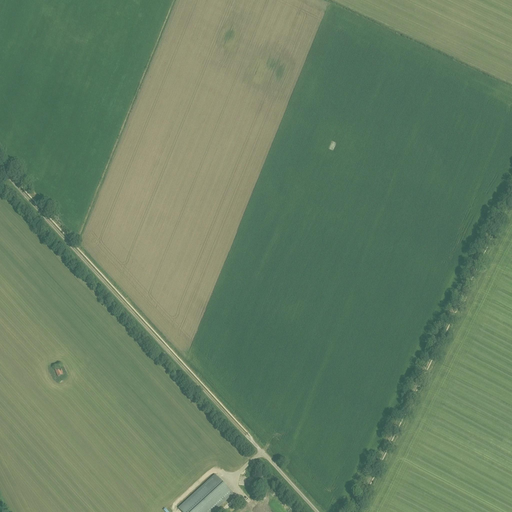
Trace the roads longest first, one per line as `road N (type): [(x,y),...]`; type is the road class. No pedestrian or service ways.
road 1 (track): [(256,448),(0,170)]
road 2 (track): [(351,511),(511,192)]
